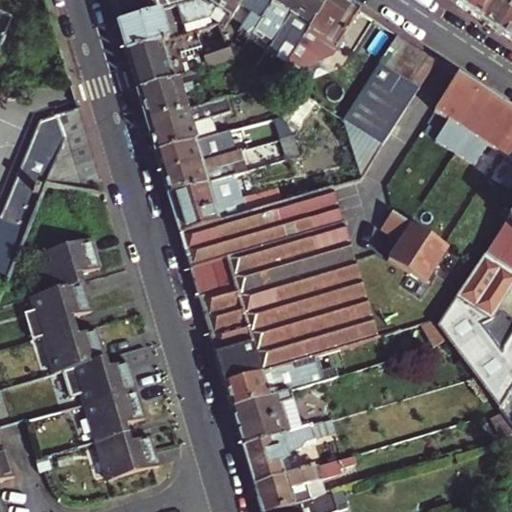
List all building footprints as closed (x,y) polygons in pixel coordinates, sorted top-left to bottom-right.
[(198,0),(108,0),(117,28),(161,13),(178,8),(200,1),(198,0)] [(237,2),(239,0),(214,0),(210,7),(200,1),(178,8),(187,33),(216,24),(219,29),(237,2)] [(232,63),(255,29),(274,0),(239,0),(237,2),(250,11),(226,47),(231,62),(232,63)] [(274,40),(300,0),(274,0),(255,29),(266,36),(250,60),(258,65),(274,40)] [(329,0),(300,0),(274,40),(282,45),(291,31),(304,39),(329,0)] [(327,39),(350,55),(371,24),(333,0),(329,0),(304,39),(292,57),(283,70),(300,81),(327,39)] [(453,0),(453,1),(478,17),(489,0),(453,0)] [(511,0),(489,0),(478,17),(495,28),(511,2),(511,0)] [(511,2),(495,28),(511,40),(511,39),(511,2)] [(169,40),(161,13),(117,28),(125,54),(163,41),(169,40)] [(0,49),(10,27),(0,22),(0,49)] [(176,80),(163,41),(125,54),(136,93),(176,80)] [(393,73),(409,49),(397,41),(381,65),(393,73)] [(409,83),(425,59),(409,49),(393,73),(409,83)] [(422,91),(437,67),(425,59),(409,83),(422,91)] [(393,73),(381,65),(366,88),(355,106),(344,123),(383,149),(401,122),(422,91),(409,83),(393,73)] [(176,80),(136,93),(146,126),(187,112),(179,87),(176,80)] [(511,115),(492,102),(457,80),(434,115),(448,125),(436,144),(438,146),(456,157),(474,170),(487,150),(501,159),(511,165),(511,171),(502,187),(511,193),(511,115)] [(291,135),(319,106),(307,99),(285,125),(291,135)] [(228,114),(224,100),(187,112),(146,126),(155,156),(197,143),(214,137),(209,120),(228,114)] [(57,120),(64,140),(86,135),(79,112),(57,120)] [(0,276),(9,280),(45,189),(49,178),(57,159),(64,140),(57,120),(43,125),(1,227),(0,226),(0,276)] [(214,137),(197,143),(155,156),(161,177),(229,158),(226,148),(239,143),(235,130),(214,137)] [(90,149),(86,135),(64,140),(57,159),(90,149)] [(239,143),(226,148),(229,158),(240,155),(242,154),(239,143)] [(94,164),(90,149),(57,159),(49,178),(94,164)] [(240,155),(229,158),(161,177),(167,198),(236,178),(233,169),(243,166),(240,155)] [(98,178),(94,164),(49,178),(45,189),(58,192),(98,178)] [(246,175),(243,166),(233,169),(236,178),(246,175)] [(105,200),(98,178),(58,192),(105,200)] [(244,204),(236,178),(167,198),(178,237),(265,211),(261,199),(244,204)] [(330,192),(265,211),(178,237),(209,339),(246,328),(260,375),(315,358),(375,340),(330,192)] [(511,214),(483,258),(511,274),(511,214)] [(391,216),(380,234),(389,240),(397,238),(402,241),(398,246),(386,264),(424,288),(447,253),(391,216)] [(99,269),(91,242),(45,256),(56,293),(34,299),(38,312),(26,315),(34,342),(46,339),(58,377),(68,374),(76,403),(87,400),(113,487),(160,473),(152,447),(134,452),(128,430),(146,425),(129,369),(111,374),(99,337),(81,343),(74,321),(93,315),(81,274),(99,269)] [(511,274),(483,258),(437,327),(436,329),(498,412),(511,390),(511,322),(496,312),(511,288),(511,274)] [(209,339),(223,387),(260,375),(246,328),(209,339)] [(315,358),(260,375),(223,387),(231,411),(290,394),(325,383),(315,358)] [(242,450),(291,436),(282,409),(293,406),(290,394),(231,411),(242,450)] [(293,406),(282,409),(291,436),(302,433),(293,406)] [(511,433),(511,430),(501,415),(487,424),(500,442),(511,433)] [(334,437),(331,424),(302,433),(291,436),(242,450),(253,488),(280,480),(275,465),(283,463),(280,454),(286,456),(298,453),(303,446),(334,437)] [(0,451),(0,483),(12,480),(4,450),(0,451)] [(260,511),(281,511),(302,506),(311,503),(307,488),(339,477),(338,472),(352,467),(350,459),(280,480),(253,488),(260,511)]
